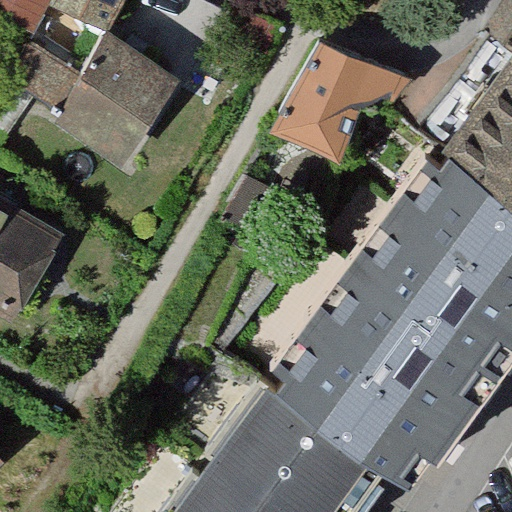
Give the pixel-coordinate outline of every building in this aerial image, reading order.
[(0,0),(0,11),(44,34),(59,3),(61,0),(0,0)] [(61,0),(59,3),(116,28),(132,0),(61,0)] [(511,43),(511,10),(495,32),(511,43)] [(93,74),(68,114),(62,124),(134,168),(193,79),(116,28),(93,74)] [(335,42),(282,134),(355,163),(374,106),(412,120),(430,83),(335,42)] [(41,43),(17,83),(68,114),(93,74),(41,43)] [(509,189),(511,191),(511,77),(455,152),(482,170),(509,189)] [(355,163),(342,194),(351,199),(377,213),(425,127),(412,120),(374,106),(355,163)] [(388,462),(421,486),(511,372),(511,191),(509,189),(482,170),(301,406),(388,462)] [(257,180),(230,223),(258,241),(285,198),(257,180)] [(0,197),(0,317),(22,329),(73,238),(0,197)] [(301,406),(274,388),(183,511),(350,511),(388,462),(301,406)] [(0,484),(14,473),(0,456),(0,484)]
